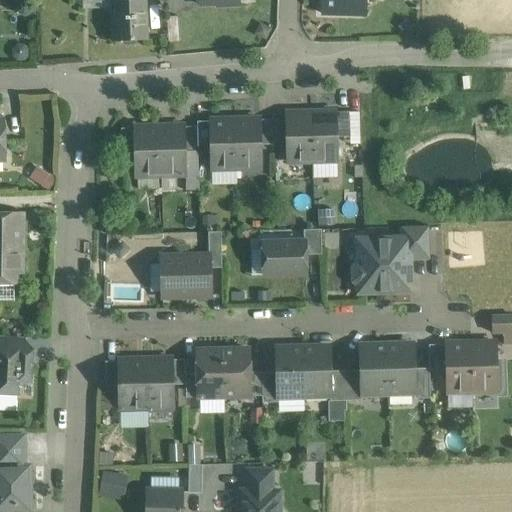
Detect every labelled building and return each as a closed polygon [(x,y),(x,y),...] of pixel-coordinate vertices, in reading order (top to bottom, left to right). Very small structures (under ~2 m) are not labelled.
[(145,0),(113,1),(114,18),(112,18),(113,41),(147,39),(145,0)] [(366,0),(322,0),(322,13),(366,15),(366,0)] [(336,112),(322,113),(322,116),(311,116),(312,161),(338,160),(337,137),(336,112)] [(349,112),(336,112),(337,137),(349,137),(349,112)] [(300,113),(286,114),(287,139),(287,161),(312,161),(311,116),(300,116),(300,113)] [(286,114),(273,115),(273,120),(274,139),(287,139),(286,114)] [(260,119),(224,120),(225,123),(235,123),(236,168),(261,167),(261,145),(260,120),(260,119)] [(224,120),(210,121),(210,146),(211,169),(236,168),(235,123),(225,123),(224,120)] [(273,120),(260,120),(261,145),(274,145),(274,139),(273,120)] [(210,121),(197,122),(197,126),(198,146),(210,146),(210,121)] [(184,126),(170,127),(170,130),(159,130),(161,175),(186,174),(185,161),(185,152),(184,127),(184,126)] [(197,126),(184,127),(185,152),(198,151),(198,148),(198,146),(197,126)] [(148,127),(134,128),(135,153),(135,176),(161,175),(159,130),(148,130),(148,127)] [(134,128),(121,128),(122,153),(135,153),(134,128)] [(198,161),(185,161),(186,174),(186,191),(199,191),(198,161)] [(51,188),(57,176),(37,167),(32,179),(51,188)] [(24,213),(0,212),(0,283),(23,284),(24,213)] [(429,226),(401,227),(401,239),(409,239),(410,259),(430,258),(429,226)] [(321,229),(304,230),(304,241),(305,241),(306,255),(322,254),(321,229)] [(221,232),(208,232),(209,255),(210,255),(210,268),(222,268),(221,232)] [(401,239),(357,240),(358,264),(354,269),(354,280),(358,284),(359,292),(411,291),(410,259),(409,239),(401,239)] [(304,241),(263,243),(264,275),(306,274),(306,255),(305,241),(304,241)] [(209,255),(161,256),(162,297),(211,296),(210,268),(210,255),(209,255)] [(511,316),(491,317),(492,333),(503,332),(504,344),(511,344),(511,316)] [(33,356),(8,354),(9,348),(9,337),(0,336),(0,394),(18,395),(18,386),(31,387),(33,356)] [(33,338),(9,337),(9,348),(33,350),(33,338)] [(496,343),(471,344),(472,391),(497,390),(496,343)] [(471,344),(446,344),(446,345),(446,369),(447,392),(472,391),(471,344)] [(387,345),(360,346),(361,370),(361,394),(362,394),(388,393),(387,345)] [(414,345),(387,345),(388,393),(414,393),(415,393),(415,369),(414,345)] [(446,345),(429,345),(430,368),(430,370),(446,369),(446,345)] [(330,347),(303,348),(304,396),(330,395),(331,395),(331,371),(330,347)] [(303,348),(276,348),(277,372),(277,396),(278,396),(304,396),(303,348)] [(249,349),(223,350),(224,397),(250,396),(250,372),(249,349)] [(223,350),(197,351),(198,374),(198,397),(224,397),(223,350)] [(172,359),(158,360),(158,363),(147,363),(148,408),(174,407),(173,385),(173,360),(172,359)] [(185,359),(173,360),(173,385),(186,385),(186,374),(185,359)] [(136,360),(118,361),(119,386),(119,409),(148,408),(147,363),(136,363),(136,360)] [(118,361),(105,362),(106,387),(119,386),(118,361)] [(430,368),(415,369),(415,393),(414,393),(414,399),(430,398),(430,370),(430,368)] [(361,370),(346,371),(346,401),(362,400),(362,394),(361,394),(361,370)] [(346,371),(331,371),(331,395),(330,395),(330,401),(346,401),(346,371)] [(262,372),(250,372),(250,396),(262,396),(262,373),(262,372)] [(277,372),(262,373),(262,396),(262,403),(278,402),(278,396),(277,396),(277,372)] [(198,374),(186,374),(186,385),(186,398),(198,397),(198,374)] [(0,467),(25,467),(24,434),(0,434),(0,467)] [(202,465),(189,464),(188,493),(202,493),(202,465)] [(0,511),(30,510),(29,466),(25,467),(0,467),(0,511)] [(125,481),(108,470),(99,483),(116,494),(125,481)] [(272,470),(247,470),(247,482),(272,483),(272,470)] [(272,483),(247,482),(247,489),(250,493),(242,500),(241,511),(280,511),(278,509),(278,493),(272,493),(272,483)] [(181,511),(182,492),(147,491),(146,511),(181,511)]
